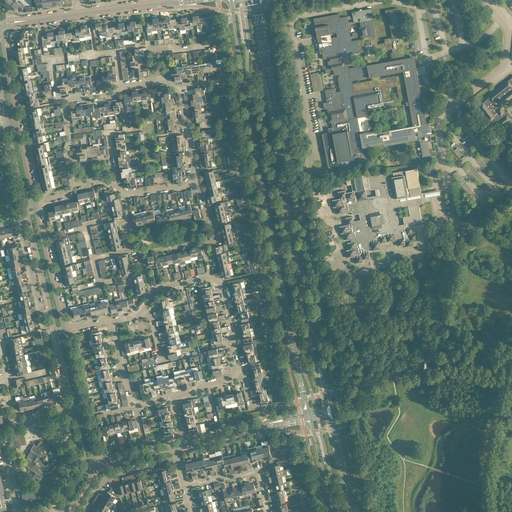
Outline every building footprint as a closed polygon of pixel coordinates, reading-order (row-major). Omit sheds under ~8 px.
[(8,1),(4,5),(9,10),(12,7),(11,7),(13,6),(11,5),(14,2),(11,0),(6,0),(7,0),(8,1)] [(16,0),(14,2),(11,5),(13,6),(11,7),(12,7),(15,11),(18,7),(21,10),(25,6),(22,2),(21,1),(19,3),(16,0)] [(363,39),(361,39),(351,41),(348,23),(348,20),(347,16),(346,16),(340,17),(339,14),(314,18),(317,36),(317,39),(315,39),(315,42),(318,42),(319,50),(317,51),(317,54),(320,53),(320,54),(322,53),(323,59),(327,59),(329,68),(325,69),(325,71),(326,73),(330,72),(330,70),(333,70),(334,76),(338,75),(339,77),(338,77),(340,88),(340,89),(340,91),(336,92),(335,88),(333,88),(325,90),(326,94),(326,96),(327,102),(326,102),(323,103),(324,107),(324,109),(328,108),(328,110),(326,111),(329,123),(331,122),(332,127),(333,132),(329,133),(322,134),(326,156),(328,170),(330,169),(341,167),(339,162),(354,159),(353,154),(361,153),(362,158),(363,158),(376,167),(376,170),(380,170),(379,169),(378,164),(377,164),(364,155),(363,148),(384,144),(384,146),(419,139),(420,143),(428,141),(431,141),(430,134),(432,133),(430,122),(426,123),(418,75),(416,67),(414,56),(409,57),(405,58),(403,49),(409,48),(409,50),(415,48),(414,42),(413,42),(413,40),(404,41),(402,32),(404,31),(403,27),(401,27),(401,23),(398,8),(391,9),(385,10),(386,19),(388,18),(390,26),(392,37),(384,39),(385,42),(377,44),(373,20),(373,19),(374,19),(372,10),(372,8),(352,12),(352,14),(354,23),(360,22),(361,27),(359,27),(361,37),(363,37),(363,39)] [(210,17),(204,18),(206,28),(209,27),(208,26),(214,25),(214,28),(216,28),(219,28),(219,21),(218,16),(213,16),(213,15),(210,16),(210,17)] [(193,19),(190,20),(191,26),(197,25),(196,22),(199,22),(198,16),(193,17),(193,19)] [(164,20),(162,21),(162,27),(163,29),(168,29),(168,23),(170,23),(170,17),(164,18),(164,20)] [(187,17),(181,18),(182,21),(182,24),(185,23),(186,29),(191,29),(191,26),(190,20),(188,20),(187,17)] [(159,18),(153,19),(154,25),(156,24),(157,30),(157,27),(162,27),(162,21),(159,21),(159,18)] [(199,22),(196,22),(197,25),(197,28),(201,27),(201,29),(206,28),(204,18),(199,19),(199,22)] [(122,23),(118,23),(119,26),(119,29),(122,29),(122,32),(128,31),(127,24),(126,24),(126,19),(121,20),(122,23)] [(154,25),(153,19),(153,22),(147,23),(148,27),(147,27),(148,35),(151,35),(152,35),(152,31),(157,30),(156,24),(154,25)] [(170,23),(168,23),(168,29),(174,28),(175,31),(177,30),(176,22),(176,19),(170,20),(170,23)] [(129,24),(127,24),(128,31),(134,30),(133,27),(136,27),(136,24),(135,21),(130,22),(130,25),(129,25),(129,24)] [(182,21),(176,22),(177,30),(180,30),(180,33),(186,32),(186,29),(185,23),(182,24),(182,21)] [(94,33),(99,32),(99,29),(102,28),(101,26),(101,23),(95,23),(96,26),(93,27),(94,33)] [(142,23),(136,24),(136,27),(133,27),(134,30),(134,33),(140,32),(139,29),(142,29),(142,23)] [(81,25),(81,28),(82,31),(84,31),(85,37),(91,36),(90,27),(87,27),(87,25),(81,25)] [(102,28),(99,29),(99,32),(100,35),(105,34),(105,31),(108,30),(108,28),(107,25),(102,25),(101,26),(102,28)] [(119,26),(113,27),(114,33),(117,32),(117,35),(123,35),(122,29),(119,29),(119,26)] [(108,30),(105,31),(105,34),(106,37),(111,36),(112,36),(113,37),(114,37),(114,33),(113,27),(108,27),(108,28),(108,30)] [(79,34),(80,37),(85,37),(84,31),(82,31),(81,28),(75,29),(76,32),(76,35),(79,34)] [(22,33),(19,33),(20,39),(23,39),(23,41),(26,41),(29,41),(28,35),(29,35),(30,33),(31,31),(31,29),(23,30),(22,32),(22,33)] [(59,34),(56,34),(57,40),(63,40),(62,37),(65,36),(65,33),(64,30),(59,31),(59,34)] [(51,38),(51,41),(57,40),(56,34),(53,35),(53,32),(47,33),(48,36),(48,38),(51,38)] [(76,32),(70,33),(71,38),(71,41),(80,40),(80,37),(79,34),(76,35),(76,32)] [(71,38),(70,33),(65,33),(65,36),(62,37),(63,40),(63,42),(69,42),(68,39),(71,38)] [(201,37),(199,37),(199,43),(203,43),(203,40),(207,40),(206,35),(201,36),(201,37)] [(48,38),(48,36),(42,36),(44,48),(47,48),(47,45),(52,44),(51,41),(51,38),(48,38)] [(20,39),(17,39),(18,45),(21,45),(21,48),(24,47),(27,47),(26,41),(23,41),(23,39),(20,39)] [(119,40),(115,41),(115,43),(116,49),(125,47),(124,45),(123,42),(119,42),(119,40)] [(221,42),(213,43),(213,47),(216,47),(217,50),(222,49),(221,42)] [(19,51),(16,51),(16,57),(22,56),(25,56),(25,53),(24,47),(21,48),(18,48),(19,51)] [(135,49),(135,55),(138,54),(139,57),(142,57),(144,57),(144,51),(141,51),(140,48),(135,49)] [(169,52),(169,55),(164,55),(165,61),(170,61),(169,57),(174,57),(173,51),(169,52)] [(135,55),(132,55),(133,61),(136,60),(137,63),(140,63),(142,63),(142,58),(142,57),(139,57),(138,54),(135,55)] [(22,56),(16,57),(17,62),(18,62),(18,67),(19,67),(21,67),(20,65),(25,64),(26,64),(26,58),(25,56),(22,56)] [(133,61),(130,61),(131,67),(134,67),(134,69),(140,69),(140,63),(137,63),(136,60),(133,61)] [(216,62),(210,63),(211,66),(211,69),(214,68),(214,71),(220,70),(219,64),(217,65),(216,62)] [(188,66),(182,66),(183,72),(186,72),(186,78),(187,78),(186,75),(192,74),(191,64),(187,65),(188,66)] [(194,64),(191,64),(192,74),(197,73),(198,73),(197,70),(200,70),(199,67),(199,64),(194,65),(194,64)] [(19,69),(20,75),(31,73),(30,67),(27,67),(27,66),(21,67),(19,67),(19,69)] [(182,66),(177,67),(177,73),(178,76),(180,76),(181,78),(186,78),(186,75),(186,72),(183,72),(182,66)] [(200,70),(197,70),(198,73),(198,76),(204,75),(203,73),(206,72),(205,66),(199,67),(200,70)] [(211,66),(205,66),(206,72),(209,72),(209,75),(215,74),(214,71),(214,68),(211,69),(211,66)] [(140,69),(134,69),(136,79),(138,79),(138,78),(144,77),(144,71),(141,71),(140,69)] [(22,80),(23,82),(30,80),(29,75),(31,75),(31,76),(33,75),(33,73),(32,73),(32,72),(31,73),(20,75),(21,81),(22,80)] [(113,72),(108,73),(108,76),(108,79),(111,78),(111,81),(117,81),(116,75),(114,75),(113,72)] [(320,72),(310,74),(313,92),(323,90),(320,72)] [(180,76),(178,76),(177,73),(172,74),(172,80),(175,79),(176,82),(181,81),(181,78),(180,76)] [(72,78),(68,78),(68,81),(69,84),(71,83),(72,87),(78,86),(76,74),(72,75),(72,78)] [(79,74),(76,74),(78,86),(83,85),(83,82),(86,82),(85,76),(80,77),(80,74),(79,74)] [(86,82),(83,82),(83,85),(84,88),(89,87),(89,84),(92,84),(91,81),(91,78),(91,75),(85,76),(86,82)] [(51,84),(50,76),(47,77),(48,81),(43,82),(43,85),(51,84)] [(107,76),(102,76),(103,79),(103,82),(106,82),(106,85),(107,85),(112,84),(111,81),(111,78),(108,79),(108,76),(107,76)] [(511,77),(487,97),(488,98),(483,102),(478,106),(497,131),(511,119),(510,118),(511,116),(508,110),(506,112),(501,106),(511,97),(511,77)] [(102,79),(97,80),(98,86),(100,86),(101,88),(101,89),(107,88),(106,85),(106,82),(103,82),(103,79),(102,79)] [(21,83),(23,89),(34,87),(33,80),(30,80),(23,82),(23,83),(21,83)] [(92,84),(89,84),(89,87),(90,90),(95,89),(95,86),(98,86),(97,80),(91,81),(92,84)] [(68,81),(63,82),(63,85),(63,87),(66,87),(67,90),(72,89),(72,87),(71,83),(69,84),(68,81)] [(62,85),(57,85),(58,88),(58,91),(61,91),(61,94),(67,93),(67,90),(66,87),(63,87),(63,85),(62,85)] [(161,91),(158,91),(159,96),(159,97),(162,96),(165,96),(164,93),(167,93),(167,88),(167,87),(161,88),(161,91)] [(205,87),(195,88),(196,94),(199,93),(199,96),(205,95),(204,90),(205,90),(205,87)] [(143,93),(141,93),(142,99),(148,98),(148,100),(151,100),(150,95),(150,94),(150,93),(149,89),(146,90),(144,90),(144,93),(143,93)] [(138,91),(132,92),(134,100),(134,103),(137,103),(137,100),(142,99),(141,93),(138,94),(138,91)] [(25,94),(26,100),(38,98),(37,92),(35,92),(25,94)] [(134,103),(134,100),(132,92),(133,94),(127,95),(127,94),(124,94),(125,104),(130,104),(131,106),(134,106),(134,103)] [(163,102),(168,101),(168,98),(171,98),(170,92),(167,93),(164,93),(165,96),(162,96),(163,102)] [(196,94),(193,94),(194,100),(197,99),(197,102),(200,102),(206,101),(205,95),(199,96),(199,93),(196,94)] [(38,98),(26,100),(27,106),(29,106),(29,107),(39,105),(38,98)] [(168,101),(163,102),(164,108),(166,107),(172,107),(172,104),(175,103),(174,98),(171,98),(168,98),(168,101)] [(195,106),(195,108),(201,107),(200,102),(197,102),(197,99),(194,100),(191,100),(192,106),(195,106)] [(116,105),(114,105),(114,111),(120,110),(120,107),(123,107),(122,101),(116,102),(116,105)] [(105,106),(100,107),(100,113),(103,113),(103,115),(109,115),(108,109),(106,109),(105,103),(105,106)] [(111,103),(105,103),(106,109),(108,109),(109,115),(115,114),(114,111),(114,105),(111,106),(111,103)] [(88,109),(85,109),(86,115),(87,118),(92,117),(92,111),(94,111),(94,108),(94,105),(90,105),(88,106),(88,109)] [(82,106),(77,107),(77,113),(80,113),(81,118),(81,116),(86,115),(85,109),(83,109),(82,106)] [(77,113),(77,107),(77,110),(71,111),(73,122),(76,121),(76,119),(81,118),(80,113),(77,113)] [(94,111),(92,111),(92,117),(97,116),(97,119),(101,119),(100,113),(100,107),(94,108),(94,111)] [(166,113),(166,116),(176,115),(175,109),(172,109),(172,107),(166,107),(167,113),(166,113)] [(199,113),(201,113),(201,107),(195,108),(195,111),(192,111),(193,117),(196,117),(199,116),(199,113)] [(30,111),(29,112),(30,117),(41,115),(42,115),(40,108),(37,108),(30,110),(30,111)] [(199,116),(196,117),(197,122),(199,122),(202,122),(202,119),(208,118),(207,112),(201,113),(199,113),(199,116)] [(41,115),(30,117),(31,123),(43,121),(47,120),(46,117),(45,117),(44,117),(44,115),(42,115),(41,115)] [(166,116),(161,117),(161,120),(168,119),(168,124),(174,124),(174,121),(177,120),(176,118),(176,115),(166,116)] [(202,122),(199,122),(200,128),(206,127),(212,126),(212,123),(208,123),(208,118),(202,119),(202,122)] [(131,119),(127,120),(128,127),(132,127),(137,126),(137,123),(134,124),(133,119),(131,119)] [(43,121),(31,123),(32,129),(34,129),(34,130),(41,129),(40,124),(43,123),(43,121)] [(174,124),(168,124),(169,130),(167,130),(168,133),(178,132),(178,126),(175,126),(174,124)] [(208,130),(202,130),(202,136),(206,136),(206,139),(209,138),(212,138),(211,133),(215,132),(214,128),(207,129),(208,130)] [(34,131),(33,132),(34,137),(45,135),(46,135),(45,133),(42,133),(41,129),(34,130),(34,131)] [(116,137),(116,143),(125,142),(129,141),(129,139),(125,139),(124,133),(118,134),(119,137),(116,137)] [(174,138),(175,144),(181,143),(181,141),(184,140),(183,134),(177,135),(177,138),(174,138)] [(204,145),(209,144),(209,138),(206,139),(206,136),(202,136),(200,137),(200,142),(203,142),(204,145)] [(428,141),(420,143),(421,146),(423,157),(430,155),(428,144),(428,141)] [(120,149),(120,151),(126,150),(125,142),(116,143),(117,149),(120,149)] [(201,148),(202,151),(204,150),(210,149),(212,149),(211,144),(209,144),(204,145),(203,142),(200,142),(198,143),(198,148),(201,148)] [(179,149),(179,152),(185,151),(184,146),(181,146),(181,143),(175,144),(176,150),(179,149)] [(36,148),(34,148),(36,154),(44,152),(47,151),(46,144),(35,146),(36,148)] [(108,145),(99,146),(100,152),(97,152),(98,158),(103,158),(103,155),(109,154),(108,145)] [(88,148),(82,149),(83,154),(86,154),(86,160),(86,157),(92,156),(90,146),(88,146),(88,148)] [(93,146),(90,146),(92,156),(97,156),(98,158),(97,152),(100,152),(99,146),(93,147),(93,146)] [(83,154),(82,149),(82,151),(73,153),(74,159),(80,158),(81,161),(86,160),(86,154),(83,154)] [(205,153),(202,153),(203,159),(211,158),(210,149),(204,150),(205,153)] [(118,154),(119,160),(130,159),(130,155),(127,156),(126,150),(120,151),(121,154),(118,154)] [(176,155),(177,161),(183,160),(183,157),(186,157),(185,151),(179,152),(175,153),(175,155),(176,155)] [(39,165),(40,166),(47,165),(50,164),(49,157),(45,158),(37,159),(38,165),(39,165)] [(211,158),(203,159),(203,165),(206,165),(207,167),(212,167),(216,166),(215,158),(211,158)] [(130,159),(119,160),(119,166),(120,166),(120,167),(123,167),(123,168),(128,167),(128,163),(131,162),(131,159),(130,159)] [(0,167),(2,167),(3,172),(9,171),(6,160),(0,161),(0,167)] [(177,161),(174,161),(174,167),(175,167),(181,166),(181,169),(187,168),(187,165),(186,163),(184,163),(183,160),(177,161)] [(39,168),(40,173),(49,171),(47,165),(40,166),(40,168),(39,168)] [(172,167),(173,173),(179,172),(179,175),(185,174),(184,169),(187,168),(181,169),(181,166),(175,167),(174,167),(172,167)] [(123,169),(120,170),(121,177),(124,177),(127,176),(126,173),(132,173),(131,167),(128,167),(123,168),(123,169)] [(393,173),(394,177),(387,178),(386,174),(381,175),(380,170),(376,170),(377,172),(348,177),(349,185),(353,184),(355,191),(346,193),(345,190),(338,192),(339,199),(332,200),(334,207),(336,207),(337,214),(353,211),(353,214),(359,213),(360,220),(354,221),(353,217),(345,218),(347,225),(340,226),(341,234),(343,233),(345,240),(352,239),(352,242),(348,243),(349,250),(346,250),(348,258),(355,256),(356,263),(364,262),(363,260),(370,258),(368,249),(371,248),(372,251),(382,249),(380,243),(397,240),(398,246),(406,245),(406,247),(418,245),(418,248),(427,247),(423,225),(422,225),(418,204),(423,203),(422,198),(425,198),(424,193),(421,193),(419,178),(417,168),(415,168),(415,169),(393,173)] [(124,177),(124,182),(130,182),(130,179),(136,178),(135,172),(132,173),(126,173),(127,176),(124,177)] [(179,172),(173,173),(174,183),(178,182),(177,181),(183,180),(182,175),(185,174),(179,175),(179,172)] [(130,182),(127,182),(128,188),(136,187),(140,187),(139,183),(136,183),(136,178),(130,179),(130,182)] [(69,179),(62,180),(63,183),(65,183),(65,187),(68,186),(70,182),(69,179)] [(207,184),(209,189),(217,187),(220,186),(219,181),(216,182),(207,184)] [(51,183),(43,185),(44,190),(45,190),(46,192),(52,191),(53,192),(56,191),(55,187),(52,188),(51,183)] [(196,189),(188,190),(188,193),(189,197),(192,197),(191,193),(197,192),(196,189)] [(89,191),(91,200),(91,203),(97,201),(96,198),(95,192),(94,190),(89,191)] [(108,190),(105,191),(105,193),(107,201),(116,199),(114,193),(113,193),(112,191),(109,192),(108,190)] [(89,191),(83,193),(85,201),(86,206),(92,204),(91,203),(91,200),(89,191)] [(212,196),(207,197),(209,203),(217,201),(216,197),(219,196),(219,193),(218,193),(212,194),(212,196)] [(107,201),(108,206),(120,204),(119,198),(116,199),(107,201)] [(216,205),(214,205),(216,211),(227,208),(228,208),(226,201),(223,202),(222,202),(220,203),(215,204),(216,205)] [(71,202),(66,204),(68,212),(68,216),(72,215),(72,214),(74,213),(73,211),(71,202)] [(110,212),(113,211),(121,209),(120,204),(108,206),(110,212)] [(173,205),(173,208),(176,220),(182,218),(180,210),(179,207),(178,207),(176,206),(176,204),(173,205)] [(53,208),(54,211),(55,215),(60,214),(61,218),(63,218),(62,214),(60,205),(54,206),(55,208),(53,208)] [(191,207),(192,214),(193,214),(194,214),(195,218),(201,217),(199,209),(195,209),(194,206),(191,207)] [(173,208),(166,210),(167,211),(169,220),(170,220),(171,221),(176,220),(173,208)] [(216,211),(217,217),(229,214),(232,213),(232,211),(228,211),(227,208),(216,211)] [(121,209),(113,211),(115,219),(122,218),(121,215),(123,215),(121,209)] [(154,220),(155,219),(154,214),(153,209),(146,211),(148,223),(154,221),(154,220)] [(54,211),(48,212),(49,213),(46,214),(48,221),(47,221),(48,224),(51,224),(51,220),(56,219),(55,215),(54,211)] [(143,224),(141,215),(140,212),(132,214),(134,224),(137,224),(137,225),(143,224)] [(154,214),(155,219),(157,219),(157,221),(158,225),(164,224),(162,216),(161,212),(154,214)] [(229,214),(217,217),(218,222),(220,222),(220,224),(231,221),(229,214)] [(108,219),(102,221),(103,224),(106,223),(108,229),(116,226),(115,221),(109,222),(108,219)] [(231,223),(219,225),(220,229),(221,228),(222,232),(235,229),(234,224),(233,224),(233,223),(232,223),(231,223)] [(10,228),(4,229),(6,238),(8,237),(9,239),(11,238),(12,241),(15,240),(14,237),(13,238),(10,228)] [(224,238),(232,236),(236,235),(235,229),(222,232),(224,238)] [(56,242),(57,248),(69,245),(70,245),(68,237),(57,239),(57,242),(56,242)] [(112,245),(108,246),(109,252),(121,249),(120,243),(112,245)] [(57,248),(59,253),(70,250),(69,245),(57,248)] [(217,254),(225,252),(224,245),(212,248),(214,254),(218,252),(218,254),(217,254)] [(201,246),(195,247),(197,255),(198,259),(203,258),(203,260),(205,259),(204,256),(205,255),(203,246),(201,247),(201,246)] [(7,249),(4,249),(5,255),(9,255),(17,253),(18,252),(17,250),(16,250),(15,247),(10,248),(7,249)] [(188,249),(188,250),(190,258),(191,258),(190,257),(197,255),(195,247),(190,248),(188,249)] [(59,253),(60,259),(72,256),(70,250),(59,253)] [(180,252),(177,253),(180,265),(186,263),(185,260),(183,251),(183,250),(180,251),(180,252)] [(217,254),(218,260),(230,257),(229,251),(225,252),(217,254)] [(17,253),(9,255),(10,260),(18,259),(17,255),(19,255),(18,252),(17,253)] [(177,253),(172,254),(174,262),(175,266),(180,265),(177,253)] [(421,263),(425,266),(432,256),(427,253),(421,263)] [(118,256),(114,257),(116,264),(128,261),(127,255),(125,256),(125,254),(118,256)] [(157,266),(155,258),(155,260),(154,260),(153,255),(147,257),(149,265),(153,264),(154,267),(157,266)] [(72,256),(60,259),(61,264),(70,262),(70,263),(73,262),(72,256)] [(218,260),(219,265),(228,263),(231,263),(230,257),(218,260)] [(8,261),(10,267),(18,265),(17,259),(18,259),(10,260),(8,261)] [(116,264),(113,265),(114,270),(121,269),(129,267),(128,261),(116,264)] [(67,266),(62,267),(63,273),(72,271),(75,270),(74,264),(70,265),(67,266)] [(129,267),(121,269),(123,276),(128,275),(130,274),(129,273),(131,272),(129,267)] [(229,269),(221,271),(222,277),(223,276),(224,279),(231,277),(231,275),(229,269)] [(133,275),(131,275),(132,283),(143,280),(142,275),(141,275),(141,273),(133,275)] [(73,276),(65,279),(66,284),(67,284),(68,286),(71,285),(75,285),(73,277),(73,276)] [(233,284),(230,284),(231,287),(232,287),(233,290),(242,288),(241,282),(244,281),(243,278),(239,279),(232,281),(233,284)] [(133,289),(136,288),(144,286),(143,280),(132,283),(131,283),(133,289)] [(14,290),(17,290),(25,288),(24,282),(14,284),(16,284),(16,287),(14,287),(14,290)] [(202,291),(203,294),(212,292),(211,289),(212,288),(212,286),(208,287),(207,283),(198,285),(200,292),(202,291)] [(144,286),(136,288),(138,296),(145,294),(144,292),(146,292),(144,286)] [(233,290),(230,291),(231,293),(232,293),(233,296),(242,294),(246,293),(244,287),(242,288),(233,290)] [(232,300),(233,302),(243,300),(242,294),(233,296),(234,300),(232,300)] [(160,301),(160,304),(169,302),(168,296),(158,299),(158,301),(160,301)] [(120,297),(115,299),(116,303),(118,311),(123,310),(121,302),(120,297)] [(204,300),(206,306),(216,304),(216,303),(215,304),(214,300),(221,299),(220,297),(204,300)] [(20,307),(28,306),(29,305),(28,299),(20,301),(15,302),(16,308),(20,307)] [(107,299),(100,300),(101,303),(103,312),(109,311),(108,309),(110,309),(109,305),(108,302),(107,299)] [(127,300),(121,302),(123,310),(129,309),(129,307),(132,306),(130,300),(127,300)] [(161,308),(160,308),(160,310),(169,308),(171,308),(169,302),(160,304),(161,308)] [(89,303),(84,305),(86,316),(92,315),(90,306),(89,303)] [(116,303),(109,305),(110,309),(110,312),(112,311),(112,313),(118,311),(116,303)] [(208,315),(217,313),(216,313),(215,310),(216,310),(215,306),(217,306),(216,304),(206,306),(207,312),(208,312),(209,315),(208,315)] [(78,306),(79,309),(81,317),(86,316),(84,305),(78,306)] [(20,311),(17,311),(18,314),(21,313),(29,311),(30,311),(30,309),(29,309),(28,306),(20,307),(20,311)] [(235,312),(236,314),(247,311),(246,312),(245,306),(236,308),(237,311),(235,312)] [(81,317),(79,309),(73,310),(71,311),(72,318),(75,317),(75,319),(81,317)] [(247,311),(236,314),(239,314),(239,317),(238,317),(239,320),(241,319),(242,322),(249,321),(248,318),(249,317),(247,311)] [(156,321),(156,324),(172,320),(171,314),(162,316),(163,320),(156,321)] [(19,320),(15,321),(17,327),(20,326),(21,326),(24,325),(32,323),(31,321),(31,317),(22,319),(19,320)] [(211,326),(211,327),(219,324),(219,321),(225,319),(225,317),(209,321),(211,326)] [(240,327),(241,331),(250,328),(249,322),(238,325),(239,327),(240,327)] [(20,326),(21,333),(26,332),(27,332),(27,331),(33,329),(32,326),(32,323),(24,325),(21,326),(20,326)] [(211,326),(208,327),(209,333),(212,332),(228,329),(227,326),(220,328),(219,324),(211,327),(211,326)] [(158,333),(159,336),(175,332),(178,331),(180,331),(180,330),(179,325),(177,325),(173,326),(164,328),(165,332),(158,333)] [(240,334),(241,337),(251,334),(250,328),(241,331),(242,334),(240,334)] [(92,333),(91,333),(92,339),(101,337),(100,334),(102,333),(101,331),(99,331),(98,329),(91,330),(92,333)] [(212,332),(213,338),(222,336),(221,333),(228,331),(228,329),(212,332)] [(14,338),(9,339),(10,343),(10,345),(22,343),(25,342),(24,336),(21,337),(17,338),(14,338)] [(222,336),(213,338),(215,347),(223,345),(223,342),(225,342),(224,339),(223,340),(222,336)] [(144,337),(142,337),(145,348),(151,346),(149,337),(145,338),(144,337)] [(162,347),(165,347),(165,346),(177,343),(176,338),(167,340),(168,343),(161,345),(162,347)] [(133,350),(130,340),(128,341),(128,342),(125,343),(127,352),(133,350)] [(133,340),(130,340),(133,350),(139,349),(137,340),(133,341),(133,340)] [(244,349),(242,349),(243,352),(253,349),(257,348),(255,340),(253,340),(245,342),(245,345),(243,345),(244,349)] [(22,343),(10,345),(12,351),(22,349),(24,349),(22,343)] [(94,345),(90,346),(91,352),(95,351),(104,349),(103,345),(105,345),(104,343),(94,345)] [(175,344),(165,346),(165,347),(165,349),(167,348),(168,352),(176,350),(180,349),(179,343),(177,343),(175,344)] [(10,355),(10,358),(24,355),(22,349),(12,351),(10,352),(11,355),(10,355)] [(208,351),(209,357),(225,353),(225,351),(218,352),(217,349),(208,351)] [(168,352),(166,352),(167,355),(168,354),(169,358),(170,358),(171,361),(175,359),(178,359),(182,358),(182,355),(178,356),(176,350),(168,352)] [(209,357),(211,363),(220,361),(219,357),(226,355),(225,353),(209,357)] [(12,357),(10,358),(11,360),(12,360),(13,363),(21,361),(25,360),(26,360),(28,360),(27,354),(24,355),(23,355),(12,357)] [(107,354),(96,357),(98,363),(107,361),(106,357),(107,357),(107,354)] [(255,355),(246,357),(247,361),(245,361),(246,364),(256,361),(255,355)] [(14,366),(12,367),(13,370),(15,369),(23,367),(27,366),(26,360),(25,360),(21,361),(13,363),(14,366)] [(252,367),(250,368),(250,370),(252,370),(253,374),(262,371),(265,371),(264,367),(261,367),(260,366),(259,366),(258,363),(251,364),(252,367)] [(228,365),(212,369),(214,374),(215,374),(215,377),(222,375),(222,373),(223,372),(222,369),(229,367),(228,365)] [(15,369),(13,370),(14,372),(15,372),(16,375),(28,372),(27,366),(23,367),(15,369)] [(110,366),(99,369),(101,374),(109,372),(109,369),(110,368),(110,366)] [(56,377),(54,367),(48,368),(50,375),(49,376),(49,378),(56,377)] [(197,367),(191,368),(192,372),(194,381),(195,382),(197,381),(197,380),(200,379),(200,378),(203,377),(202,373),(201,370),(198,371),(197,367)] [(253,380),(263,378),(262,371),(253,374),(253,377),(252,377),(253,380)] [(101,374),(97,375),(98,381),(102,380),(112,378),(112,375),(110,376),(109,372),(101,374)] [(192,372),(186,373),(190,389),(192,388),(191,381),(194,381),(194,382),(195,382),(192,372)] [(186,373),(180,374),(183,383),(186,382),(188,389),(190,389),(186,373)] [(162,375),(156,376),(157,380),(159,389),(163,388),(163,389),(165,389),(163,380),(163,377),(162,375)] [(175,377),(169,379),(171,387),(175,387),(175,388),(177,388),(177,386),(175,377)] [(263,378),(253,380),(251,380),(252,382),(253,382),(254,386),(263,383),(267,383),(265,377),(263,378)] [(112,378),(102,380),(103,386),(108,385),(112,384),(111,380),(113,380),(112,378)] [(151,381),(145,383),(148,392),(151,391),(153,398),(155,397),(151,381)] [(139,382),(136,383),(137,386),(138,393),(141,392),(142,393),(145,392),(146,394),(148,393),(148,392),(145,383),(140,384),(139,382)] [(253,389),(254,392),(266,389),(264,389),(263,383),(254,386),(255,389),(253,389)] [(106,392),(102,393),(104,398),(107,397),(116,395),(116,392),(117,391),(117,389),(115,389),(106,392)] [(237,391),(235,392),(237,402),(238,406),(244,405),(241,392),(237,393),(237,391)] [(41,394),(42,397),(44,405),(49,404),(47,394),(47,396),(44,397),(44,393),(41,394)] [(218,398),(215,399),(216,404),(217,411),(218,411),(220,410),(226,409),(225,405),(223,394),(221,395),(221,396),(217,397),(218,398)] [(225,394),(223,394),(225,405),(231,403),(229,394),(226,395),(225,394)] [(267,395),(258,397),(259,400),(258,401),(258,403),(261,403),(261,406),(268,404),(268,401),(269,401),(267,395)] [(26,409),(23,396),(20,397),(21,401),(16,402),(18,408),(19,408),(20,411),(26,409)] [(23,396),(26,409),(32,408),(30,400),(29,396),(23,398),(23,396)] [(184,407),(182,407),(183,410),(193,407),(192,401),(195,401),(194,399),(182,401),(183,403),(184,407)] [(119,401),(109,403),(110,409),(119,407),(118,403),(120,403),(119,401)] [(158,409),(160,415),(170,413),(169,410),(168,411),(167,407),(158,409)] [(183,413),(182,414),(183,416),(193,414),(195,413),(194,407),(193,408),(193,407),(183,410),(183,413)] [(183,416),(183,418),(185,418),(185,421),(184,422),(194,419),(193,414),(183,416)] [(121,415),(119,416),(123,431),(129,430),(126,420),(126,421),(123,422),(121,415)] [(113,417),(117,433),(123,431),(119,416),(117,416),(118,423),(115,424),(113,417)] [(109,424),(111,434),(117,433),(113,417),(111,418),(113,424),(109,425),(109,424)] [(174,424),(173,424),(172,421),(173,421),(173,418),(162,421),(164,427),(174,424)] [(128,419),(126,420),(129,430),(135,429),(134,428),(137,427),(136,420),(133,421),(132,420),(129,420),(128,419)] [(111,434),(109,424),(106,424),(107,426),(103,427),(105,435),(111,434)] [(174,430),(173,427),(175,426),(174,424),(164,427),(165,432),(164,433),(174,430)] [(193,435),(202,432),(200,424),(196,425),(187,427),(187,430),(189,429),(190,433),(193,432),(193,435)] [(23,430),(9,433),(13,450),(20,449),(19,446),(26,444),(23,430)] [(165,439),(174,437),(173,433),(175,433),(174,430),(164,433),(165,439)] [(24,494),(21,494),(21,492),(20,492),(24,506),(26,505),(29,505),(31,504),(32,505),(35,503),(37,501),(40,499),(41,500),(43,498),(45,496),(47,493),(48,494),(50,492),(48,491),(50,488),(51,488),(56,480),(55,479),(61,469),(58,467),(66,454),(51,444),(52,443),(48,441),(46,444),(40,441),(37,446),(34,444),(31,448),(32,449),(23,464),(36,472),(34,476),(41,480),(38,485),(37,487),(36,488),(34,490),(33,489),(32,490),(30,492),(28,493),(28,492),(26,493),(24,494)] [(262,445),(263,448),(265,456),(268,455),(270,463),(272,462),(268,444),(262,445)] [(263,448),(256,449),(259,460),(261,459),(261,457),(265,456),(263,448)] [(248,454),(249,460),(256,458),(256,461),(259,460),(256,449),(247,451),(248,454)] [(222,454),(216,456),(218,467),(222,466),(222,469),(224,477),(227,476),(225,468),(222,454)] [(222,454),(225,468),(229,467),(229,469),(232,469),(229,455),(223,457),(222,454)] [(235,454),(229,455),(232,469),(234,468),(234,466),(237,465),(235,457),(235,454)] [(242,455),(235,457),(237,465),(241,464),(241,466),(244,466),(242,455)] [(216,456),(210,457),(213,471),(215,470),(215,468),(218,467),(216,456)] [(204,459),(206,470),(210,469),(210,471),(213,471),(210,457),(204,459)] [(272,469),(272,472),(281,470),(280,467),(281,466),(283,463),(284,464),(286,463),(287,462),(289,462),(290,461),(289,458),(277,461),(277,464),(269,466),(269,469),(272,469)] [(195,478),(192,462),(191,459),(187,460),(188,463),(185,464),(187,472),(191,471),(193,479),(195,478)] [(204,459),(198,461),(200,469),(203,468),(204,470),(206,470),(204,459)] [(198,461),(192,462),(195,478),(198,478),(196,470),(200,469),(198,461)] [(157,472),(158,478),(177,473),(176,470),(170,472),(169,473),(167,473),(168,474),(166,474),(165,470),(164,467),(154,469),(154,472),(157,472)] [(265,478),(265,480),(282,476),(288,475),(287,469),(281,470),(272,472),(273,476),(265,478)] [(158,478),(160,483),(171,481),(170,478),(170,477),(171,478),(178,476),(177,473),(158,478)] [(274,481),(275,484),(284,482),(282,476),(265,480),(266,483),(274,481)] [(139,481),(135,481),(137,490),(143,489),(141,479),(138,479),(139,481)] [(130,481),(129,481),(131,491),(137,490),(135,481),(131,482),(130,481)] [(160,484),(159,484),(160,489),(164,489),(173,486),(173,485),(172,485),(171,481),(160,483),(160,484)] [(274,488),(274,491),(283,489),(285,489),(291,487),(289,481),(284,482),(275,484),(276,488),(274,488)] [(245,485),(242,486),(242,489),(244,496),(250,495),(250,493),(247,482),(245,483),(245,485)] [(250,482),(247,482),(250,493),(256,492),(254,483),(250,484),(250,482)] [(117,485),(111,487),(117,495),(118,496),(119,497),(120,496),(119,494),(125,493),(123,484),(119,485),(119,484),(117,484),(117,485)] [(224,484),(222,484),(223,489),(226,501),(229,500),(230,503),(230,504),(232,503),(232,502),(230,491),(226,492),(224,484)] [(164,489),(165,494),(173,492),(172,488),(174,488),(173,486),(164,489)] [(106,493),(104,496),(113,502),(115,498),(117,499),(118,496),(117,495),(111,487),(108,492),(107,494),(106,493)] [(238,487),(235,488),(238,498),(239,498),(244,497),(244,496),(242,489),(238,489),(238,487)] [(275,495),(273,495),(273,498),(284,495),(283,490),(283,489),(274,491),(275,495)] [(197,496),(197,499),(208,496),(207,490),(198,492),(199,496),(197,496)] [(173,492),(165,494),(161,495),(163,503),(168,501),(168,500),(176,498),(176,496),(174,497),(173,492)] [(113,502),(104,496),(99,493),(98,496),(101,498),(104,500),(102,502),(113,509),(116,504),(113,502)] [(284,495),(273,498),(274,500),(277,500),(277,503),(286,502),(284,495)] [(100,505),(98,503),(94,501),(93,503),(96,506),(98,507),(106,511),(110,511),(113,509),(102,502),(100,505)] [(196,509),(197,511),(213,508),(212,502),(201,504),(204,504),(205,507),(196,509)] [(168,511),(176,509),(176,505),(177,504),(176,503),(168,505),(168,503),(163,504),(165,511),(168,511)] [(277,510),(278,511),(288,509),(286,503),(278,505),(279,510),(277,510)]
